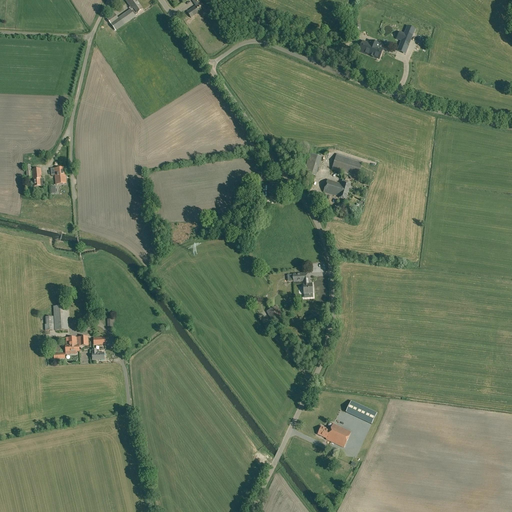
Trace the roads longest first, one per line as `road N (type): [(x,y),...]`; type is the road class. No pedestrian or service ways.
road 1 (unclassified): [(251,511),(323,357),(330,268),(306,203),(209,67)]
road 2 (unclassified): [(511,127),(438,112),(312,62)]
road 3 (unclassified): [(73,201),(73,112),(108,0)]
